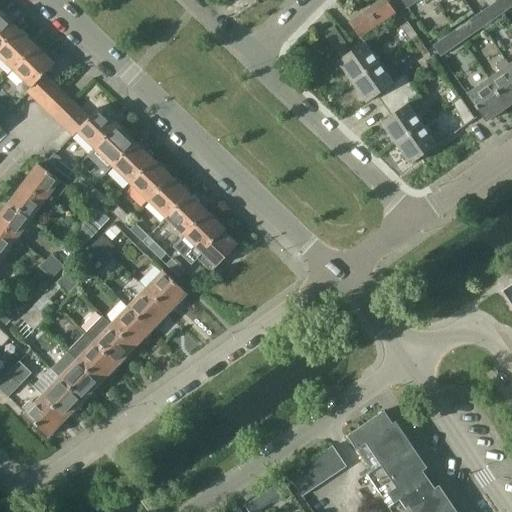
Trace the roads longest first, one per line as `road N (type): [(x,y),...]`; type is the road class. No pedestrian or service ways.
road 1 (unclassified): [(0,469),(20,484),(43,485),(337,276)]
road 2 (unclassified): [(337,276),(53,0)]
road 3 (unclassified): [(187,511),(406,362)]
road 4 (unclassified): [(415,219),(252,59)]
road 5 (unclassified): [(406,362),(510,511)]
road 6 (unclassified): [(511,372),(487,336),(393,337)]
